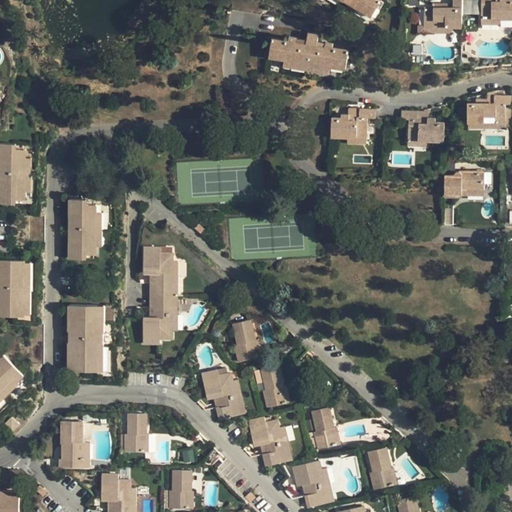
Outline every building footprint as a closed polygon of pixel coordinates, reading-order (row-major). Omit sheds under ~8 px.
[(265,0),(234,0),(233,10),(263,15),(265,0)] [(347,0),(373,15),(382,0),(347,0)] [(426,26),(446,26),(463,27),(463,0),(454,0),(455,2),(435,2),(435,7),(426,7),(426,26)] [(511,0),(482,0),(483,18),(502,19),(511,18),(511,0)] [(290,41),(274,38),(271,57),(286,59),(294,61),(293,62),(309,65),(324,67),(324,66),(331,67),(348,69),(350,51),(334,48),(334,44),(327,43),(326,47),(318,46),(319,42),(320,35),(310,33),(309,40),(308,44),(298,42),(298,38),(291,37),(290,41)] [(294,61),(286,59),(285,66),(308,70),(309,65),(293,62),(294,61)] [(324,67),(309,65),(308,70),(330,73),(331,67),(324,66),(324,67)] [(486,122),(508,122),(507,113),(511,112),(511,94),(496,95),(496,99),(477,99),(477,104),(469,104),(469,122),(486,122)] [(342,137),(369,138),(370,117),(377,117),(377,109),(355,108),(354,116),(351,116),(351,114),(344,114),(344,118),(334,118),(333,136),(342,137)] [(410,140),(429,141),(446,142),(446,123),(438,122),(438,118),(430,117),(430,120),(425,120),(426,111),(425,111),(404,110),(403,118),(403,119),(411,120),(410,140)] [(1,142),(1,158),(8,158),(8,188),(1,188),(1,202),(17,202),(17,198),(26,198),(26,190),(26,156),(27,148),(18,147),(18,142),(1,142)] [(463,190),(486,191),(486,171),(459,171),(457,172),(456,173),(456,174),(455,175),(446,175),(446,195),(463,195),(463,190)] [(455,207),(446,207),(446,224),(455,224),(455,207)] [(90,208),(74,208),(74,224),(80,224),(80,253),(74,253),(73,269),(89,269),(90,264),(100,264),(100,255),(101,223),(101,214),(90,214),(90,208)] [(49,230),(35,230),(34,255),(49,255),(49,230)] [(165,253),(149,253),(149,279),(155,280),(155,290),(155,301),(170,301),(170,283),(177,283),(177,267),(177,259),(165,259),(165,253)] [(28,264),(2,264),(2,283),(10,284),(10,300),(2,300),(1,320),(27,320),(27,318),(28,266),(28,264)] [(182,267),(177,267),(177,283),(170,283),(170,301),(182,301),(182,267)] [(10,284),(2,283),(2,300),(10,300),(10,284)] [(170,301),(155,301),(155,312),(154,312),(154,324),(148,324),(148,349),(164,349),(164,344),(176,344),(176,337),(176,320),(169,320),(170,301)] [(182,301),(170,301),(169,320),(176,320),(176,337),(182,337),(182,301)] [(102,308),(73,308),(72,335),(86,335),(86,345),(72,345),(72,375),(101,375),(101,348),(108,348),(108,335),(102,335),(102,308)] [(254,327),(237,331),(242,352),(239,352),(243,369),(260,365),(257,353),(254,353),(253,349),(258,348),(254,327)] [(48,329),(33,329),(33,367),(48,367),(48,329)] [(86,335),(72,335),(72,345),(86,345),(86,335)] [(258,348),(253,349),(254,353),(257,353),(260,365),(266,364),(262,347),(258,348)] [(0,391),(19,374),(21,376),(28,370),(6,348),(0,354),(0,391)] [(282,372),(265,376),(270,396),(267,397),(271,414),(288,410),(285,398),(282,398),(281,394),(286,392),(282,372)] [(0,400),(23,378),(21,376),(19,374),(0,391),(0,400)] [(219,376),(203,379),(209,404),(216,403),(221,425),(235,422),(231,404),(238,402),(234,386),(233,379),(220,381),(219,376)] [(240,385),(234,386),(238,402),(231,404),(235,422),(248,419),(240,385)] [(285,398),(288,410),(294,409),(290,392),(286,392),(281,394),(282,398),(285,398)] [(332,408),(316,411),(320,432),(318,433),(322,449),(338,446),(335,433),(333,434),(332,429),(337,428),(332,408)] [(267,416),(251,420),(257,445),(264,443),(269,466),(283,462),(279,444),(286,443),(282,426),(281,419),(268,422),(267,416)] [(84,419),(65,419),(64,456),(62,456),(62,464),(84,465),(84,455),(87,455),(87,439),(84,439),(84,419)] [(4,432),(15,443),(26,432),(16,421),(4,432)] [(146,422),(130,422),(129,443),(126,443),(125,460),(143,461),(143,448),(140,448),(140,443),(145,443),(146,422)] [(288,425),(282,426),(286,443),(279,444),(283,462),(296,459),(288,425)] [(335,433),(338,446),(344,444),(340,427),(337,428),(332,429),(333,434),(335,433)] [(93,439),(87,439),(87,455),(84,455),(84,465),(92,465),(93,439)] [(143,448),(143,461),(149,461),(149,443),(145,443),(140,443),(140,448),(143,448)] [(387,445),(371,449),(375,470),(373,470),(377,487),(393,483),(390,471),(388,471),(387,467),(392,466),(387,445)] [(321,458),(295,464),(300,485),(304,484),(310,506),(323,503),(319,485),(326,483),(323,467),(321,458)] [(390,471),(393,483),(399,482),(395,465),(392,466),(387,467),(388,471),(390,471)] [(328,466),(323,467),(326,483),(319,485),(323,503),(336,500),(328,466)] [(191,476),(174,476),(174,497),(171,497),(171,511),(188,511),(189,502),(186,502),(186,497),(191,497),(191,476)] [(117,479),(101,479),(100,504),(107,504),(106,511),(121,511),(122,509),(129,509),(129,492),(129,485),(116,485),(117,479)] [(134,511),(135,493),(129,492),(129,509),(122,509),(121,511),(134,511)] [(0,511),(25,511),(26,496),(6,496),(6,497),(5,497),(4,504),(0,503),(0,511)] [(189,502),(188,511),(194,511),(195,497),(191,497),(186,497),(186,502),(189,502)] [(417,511),(415,502),(399,506),(400,511),(417,511)]
